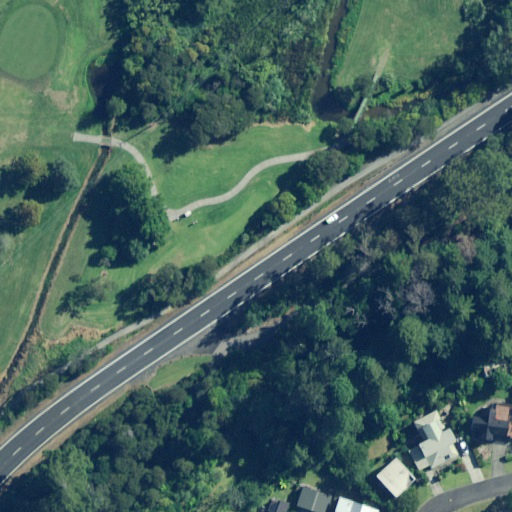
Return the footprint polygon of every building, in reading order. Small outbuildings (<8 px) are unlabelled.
[(474,441),(501,442),(501,435),(506,435),(507,417),(511,417),(511,410),(511,402),(489,401),(489,405),(472,404),(470,432),(475,432),(474,441)] [(455,440),(448,427),(445,429),(435,410),(413,422),(424,442),(408,450),(419,470),(429,464),(431,468),(458,454),(452,442),(455,440)] [(395,498),(414,480),(394,458),(375,475),(395,498)] [(294,500),(298,501),(297,506),(314,511),(326,511),(332,497),(299,486),(294,500)] [(377,511),(378,510),(337,496),(330,511),(377,511)]
